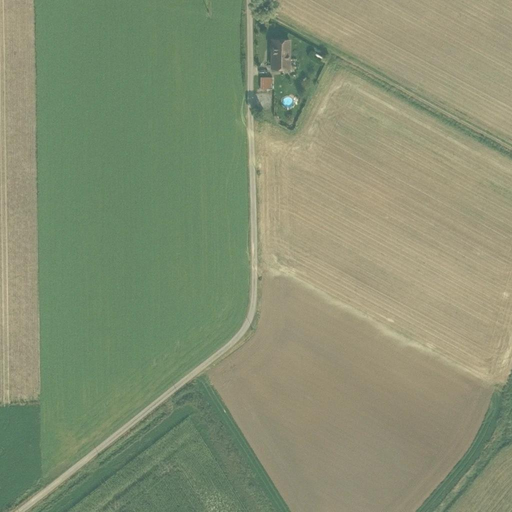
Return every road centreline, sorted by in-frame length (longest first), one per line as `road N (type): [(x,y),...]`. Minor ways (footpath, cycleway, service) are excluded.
road 1 (track): [(15,511),(253,322),(249,0)]
road 2 (track): [(511,144),(249,7)]
